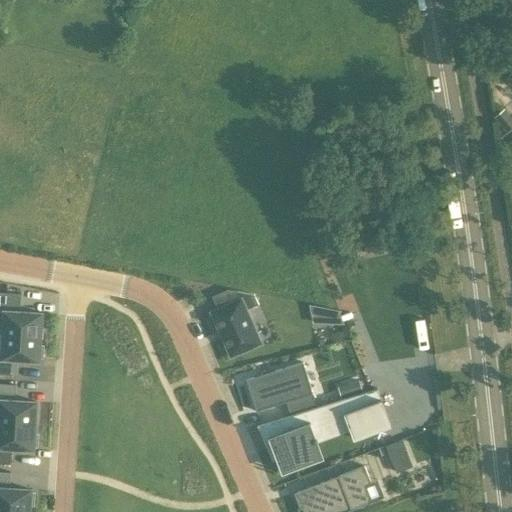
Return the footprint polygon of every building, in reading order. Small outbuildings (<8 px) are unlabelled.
[(506,134),(511,129),(511,118),(504,109),(494,118),(506,134)] [(0,334),(40,337),(41,314),(20,312),(21,294),(0,292),(0,334)] [(240,300),(218,310),(212,312),(211,312),(211,314),(211,313),(218,329),(223,340),(230,356),(230,357),(231,357),(231,356),(260,344),(245,311),(258,305),(254,295),(237,292),(236,292),(240,300)] [(338,312),(310,306),(314,322),(343,324),(338,312)] [(40,337),(0,334),(0,375),(16,376),(17,360),(39,361),(39,358),(42,359),(43,346),(40,346),(40,337)] [(246,380),(255,412),(286,403),(289,415),(315,407),(312,395),(312,394),(303,362),(246,380)] [(0,383),(0,423),(34,426),(36,402),(14,401),(15,385),(0,383)] [(316,407),(290,415),(256,425),(257,427),(278,420),(286,442),(274,447),(278,459),(283,471),(320,457),(315,443),(310,430),(346,417),(351,430),(354,439),(389,426),(379,401),(381,401),(380,399),(379,400),(375,390),(377,390),(376,388),(316,407)] [(34,426),(0,423),(0,463),(10,465),(11,449),(33,450),(33,447),(37,447),(38,434),(34,434),(34,426)] [(411,467),(403,445),(388,451),(396,472),(411,467)] [(364,466),(293,493),(300,509),(302,508),(303,511),(346,511),(366,504),(365,502),(369,500),(364,485),(370,482),(364,466)] [(0,471),(0,511),(29,511),(30,506),(33,506),(34,493),(30,493),(31,490),(9,489),(10,473),(0,471)]
